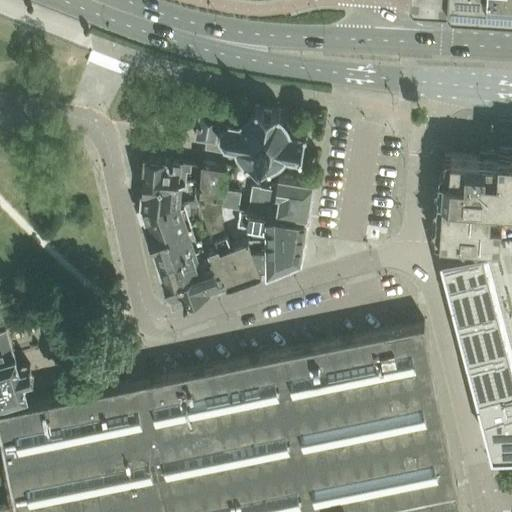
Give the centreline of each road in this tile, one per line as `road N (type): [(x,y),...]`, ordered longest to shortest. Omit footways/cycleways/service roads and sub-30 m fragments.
road 1 (primary): [(239,43),(308,72),(511,85)]
road 2 (unclassified): [(158,316),(198,316),(421,249)]
road 3 (unclassified): [(488,511),(421,249)]
road 4 (unclassified): [(158,316),(144,298),(96,122)]
road 5 (primary): [(239,43),(98,0)]
road 6 (primary): [(511,47),(371,39)]
road 7 (primary): [(371,39),(239,43)]
